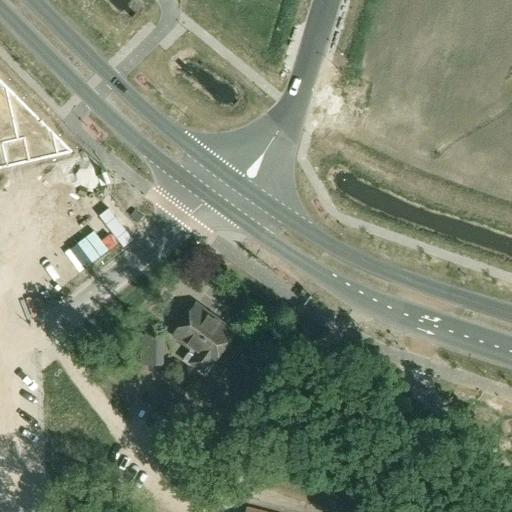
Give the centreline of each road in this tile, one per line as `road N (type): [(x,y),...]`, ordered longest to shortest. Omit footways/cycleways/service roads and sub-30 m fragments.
road 1 (unclassified): [(0,9),(91,99),(224,206)]
road 2 (unclassified): [(242,184),(111,80),(31,0)]
road 3 (unclassified): [(242,220),(318,274),(422,322)]
road 4 (unclassified): [(323,0),(291,108),(242,184)]
road 5 (unclassified): [(434,287),(356,257),(261,197)]
road 6 (unclassified): [(511,474),(418,386),(422,322)]
road 7 (track): [(221,419),(301,302)]
